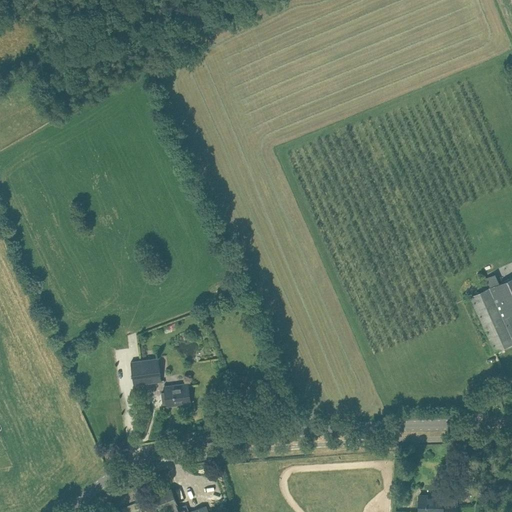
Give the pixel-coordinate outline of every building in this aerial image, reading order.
[(487,277),(491,286),(502,282),(498,273),(487,277)] [(511,277),(470,296),(495,352),(511,344),(511,277)] [(158,358),(131,362),(134,384),(162,380),(158,358)] [(167,404),(167,405),(168,405),(168,403),(182,401),(182,403),(190,402),(188,382),(165,385),(166,392),(161,392),(162,404),(167,404)] [(207,511),(205,506),(189,511),(185,511),(184,509),(179,511),(176,503),(171,489),(155,495),(160,509),(169,506),(171,511),(207,511)] [(456,511),(457,497),(443,497),(443,496),(433,496),(433,497),(428,497),(428,495),(419,495),(418,511),(456,511)] [(136,502),(121,508),(122,511),(131,511),(138,509),(136,502)]
